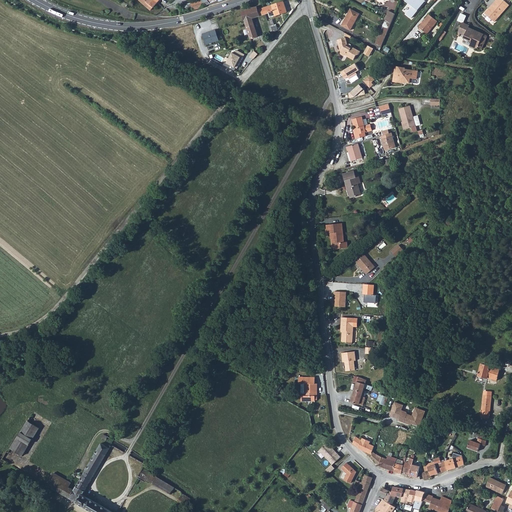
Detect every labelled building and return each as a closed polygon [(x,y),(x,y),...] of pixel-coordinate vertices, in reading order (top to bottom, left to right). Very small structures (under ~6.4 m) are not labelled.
[(138,0),(151,10),(158,3),(154,0),(138,0)] [(199,0),(187,4),(188,9),(189,9),(190,11),(203,7),(201,0),(199,0)] [(425,1),(423,0),(404,0),(412,7),(406,14),(412,19),(425,1)] [(496,0),(486,12),(495,21),(511,3),(506,0),(496,0)] [(263,8),(264,14),(268,13),(269,16),(274,14),(275,16),(286,12),(283,2),(263,8)] [(242,12),(244,20),(251,18),(264,14),(263,8),(257,10),(256,7),(242,12)] [(351,30),(362,15),(360,14),(353,10),(343,25),(351,30)] [(386,19),(392,22),(396,12),(390,10),(386,19)] [(420,26),(428,34),(438,21),(430,14),(420,26)] [(493,25),(495,22),(488,15),(485,18),(493,25)] [(244,20),(250,39),(257,37),(251,18),(244,20)] [(376,44),(382,47),(392,22),(386,19),(386,20),(376,44)] [(471,24),(464,21),(458,34),(461,35),(462,32),(466,34),(465,37),(473,41),(471,45),(477,48),(480,46),(484,48),(489,35),(488,34),(470,26),(471,24)] [(268,26),(271,32),(277,30),(275,23),(268,26)] [(215,30),(202,34),(205,44),(218,40),(215,30)] [(336,39),(339,48),(340,48),(340,51),(340,52),(340,54),(342,55),(344,55),(352,59),(355,54),(357,54),(359,51),(350,46),(350,44),(348,43),(346,44),(346,43),(344,37),(336,39)] [(368,46),(363,54),(369,57),(373,49),(368,46)] [(233,52),(227,63),(238,68),(240,64),(238,63),(239,61),(241,62),(245,54),(237,51),(233,52)] [(355,64),(340,72),(344,79),(348,77),(349,79),(357,75),(356,72),(359,71),(355,64)] [(390,81),(401,83),(401,82),(410,83),(411,77),(415,78),(416,70),(404,69),(404,67),(393,66),(390,81)] [(367,86),(369,88),(373,85),(371,83),(375,80),(370,75),(363,81),(367,86)] [(367,86),(363,81),(351,92),(349,92),(350,98),(365,94),(364,90),(363,90),(367,86)] [(378,106),(381,115),(390,113),(387,104),(378,106)] [(401,112),(404,121),(406,128),(412,126),(414,131),(418,130),(416,125),(421,123),(418,114),(413,116),(411,108),(401,112)] [(354,134),(356,138),(366,135),(365,131),(372,129),(371,123),(364,125),(361,115),(352,118),(355,127),(356,133),(354,134)] [(387,129),(381,131),(382,134),(380,135),(384,149),(395,146),(391,132),(388,132),(387,129)] [(361,156),(357,141),(345,145),(347,149),(348,149),(351,159),(361,156)] [(360,179),(363,178),(360,167),(345,171),(347,177),(348,177),(352,195),(364,192),(362,185),(360,179)] [(331,245),(335,245),(335,250),(347,249),(346,243),(343,243),(341,224),(325,225),(326,234),(330,234),(331,245)] [(394,251),(398,255),(405,248),(401,244),(394,251)] [(355,259),(368,272),(376,265),(363,251),(355,259)] [(363,284),(362,294),(365,294),(365,302),(376,303),(377,295),(374,295),(374,285),(363,284)] [(344,293),(332,293),(332,298),(333,298),(333,302),(334,302),(334,308),(344,308),(344,293)] [(342,321),(340,321),(339,330),(340,330),(340,341),(351,341),(352,321),(350,321),(342,321)] [(341,352),(342,362),(344,362),(345,371),(354,370),(353,360),(355,360),(354,351),(341,352)] [(478,375),(497,380),(500,369),(481,364),(478,375)] [(351,402),(363,405),(365,398),(361,396),(364,388),(370,390),(371,387),(365,384),(366,380),(358,377),(354,376),(352,382),(356,383),(351,402)] [(315,393),(317,393),(317,384),(315,384),(315,378),(299,378),(299,384),(301,384),(301,402),(315,402),(315,401),(315,393)] [(379,393),(376,401),(385,405),(388,396),(379,393)] [(481,418),(489,419),(492,396),(484,395),(481,418)] [(395,402),(390,415),(400,418),(399,421),(404,423),(405,421),(408,422),(409,425),(410,425),(412,424),(420,427),(426,411),(417,408),(415,413),(414,412),(412,416),(412,417),(409,416),(408,414),(407,412),(402,410),(399,409),(400,405),(397,404),(397,403),(395,402)] [(18,432),(30,439),(38,426),(26,419),(18,432)] [(16,435),(28,442),(30,439),(18,432),(16,435)] [(10,447),(21,454),(28,442),(16,435),(10,447)] [(355,437),(352,443),(356,446),(361,449),(372,455),(373,452),(374,447),(370,444),(371,442),(363,438),(362,440),(355,437)] [(479,438),(477,443),(470,440),(467,448),(478,451),(480,445),(485,447),(487,441),(479,438)] [(83,470),(92,475),(109,446),(101,441),(83,470)] [(318,450),(331,464),(339,455),(335,452),(330,447),(326,442),(318,450)] [(371,456),(378,465),(381,456),(373,452),(372,455),(371,456)] [(378,465),(393,470),(396,459),(387,456),(387,458),(381,456),(378,465)] [(446,462),(448,470),(464,465),(463,457),(462,456),(446,462)] [(338,459),(332,464),(334,467),(341,462),(338,459)] [(407,475),(410,475),(410,474),(413,464),(414,459),(410,459),(409,463),(406,462),(403,472),(407,473),(407,475)] [(425,473),(427,479),(432,478),(431,475),(448,470),(446,462),(443,463),(442,459),(435,461),(435,462),(425,465),(425,467),(424,467),(425,473)] [(346,461),(341,466),(346,472),(343,478),(349,482),(356,471),(346,461)] [(394,471),(401,473),(404,465),(396,463),(394,471)] [(331,464),(326,469),(329,472),(334,467),(331,464)] [(420,467),(413,464),(410,474),(410,475),(417,478),(420,467)] [(136,475),(145,481),(147,479),(170,494),(174,488),(160,479),(159,478),(141,466),(136,475)] [(280,471),(288,477),(291,473),(283,467),(280,471)] [(50,475),(68,485),(70,482),(52,471),(50,475)] [(44,484),(76,502),(81,493),(90,478),(82,473),(73,488),(68,485),(50,475),(44,484)] [(362,481),(370,484),(372,477),(364,474),(362,481)] [(497,482),(497,481),(491,478),(486,487),(502,495),(507,486),(498,482),(498,483),(497,482)] [(360,486),(368,490),(370,484),(362,481),(361,482),(360,486)] [(354,501),(362,505),(368,490),(360,486),(354,501)] [(410,490),(404,489),(398,487),(396,495),(398,496),(397,496),(401,498),(408,500),(410,490)] [(384,499),(393,505),(394,503),(393,503),(398,496),(396,495),(391,493),(392,491),(382,488),(380,493),(387,495),(384,499)] [(407,501),(414,503),(417,492),(411,490),(410,490),(408,500),(407,501)] [(414,503),(422,505),(423,500),(425,493),(425,492),(417,490),(417,492),(414,503)] [(76,502),(92,511),(113,511),(81,493),(76,502)] [(423,500),(430,503),(429,507),(439,511),(447,511),(450,508),(450,505),(452,501),(442,496),(439,501),(432,498),(434,495),(425,493),(423,500)] [(179,500),(186,504),(189,499),(182,494),(179,500)] [(499,511),(500,508),(504,499),(497,496),(492,509),(498,511),(499,511)] [(384,499),(383,499),(380,502),(381,503),(381,504),(380,504),(377,508),(378,509),(375,511),(390,511),(395,506),(393,505),(384,499)] [(350,500),(348,506),(351,508),(349,511),(359,511),(362,505),(354,501),(350,500)] [(321,504),(329,510),(331,508),(323,501),(321,504)]
